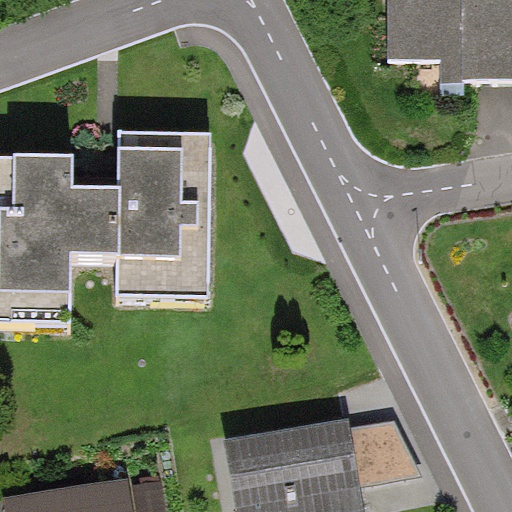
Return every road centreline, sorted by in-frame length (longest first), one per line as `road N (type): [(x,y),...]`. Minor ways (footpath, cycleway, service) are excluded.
road 1 (residential): [(368,208),(382,258),(507,511)]
road 2 (residential): [(244,0),(265,23),(345,184),(368,208)]
road 3 (residential): [(0,66),(165,0)]
road 4 (residential): [(511,180),(368,208)]
